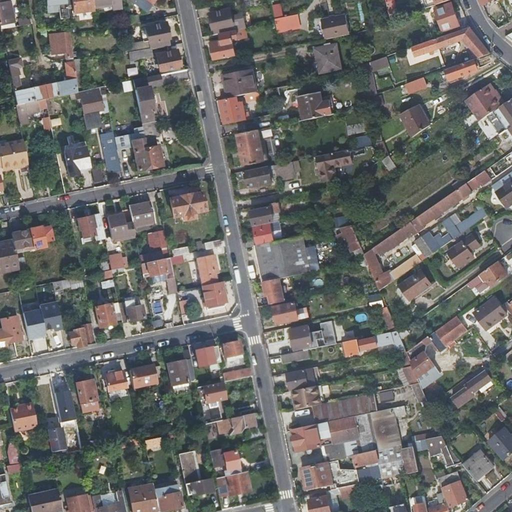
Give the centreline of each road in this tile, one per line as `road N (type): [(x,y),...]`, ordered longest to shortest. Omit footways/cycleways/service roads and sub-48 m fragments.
road 1 (residential): [(248,321),(0,374)]
road 2 (residential): [(0,215),(217,169)]
road 3 (residential): [(248,321),(287,506)]
road 4 (residential): [(184,0),(217,169)]
road 5 (residential): [(217,169),(248,321)]
